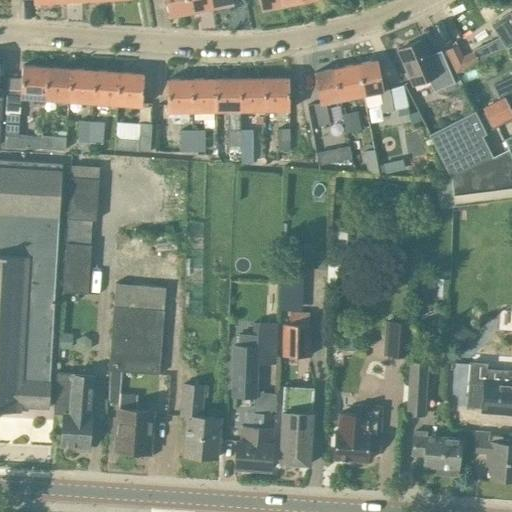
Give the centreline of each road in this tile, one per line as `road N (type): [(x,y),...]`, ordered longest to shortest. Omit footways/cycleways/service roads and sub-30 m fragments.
road 1 (residential): [(0,31),(282,44),(423,0)]
road 2 (secondary): [(376,511),(0,486)]
